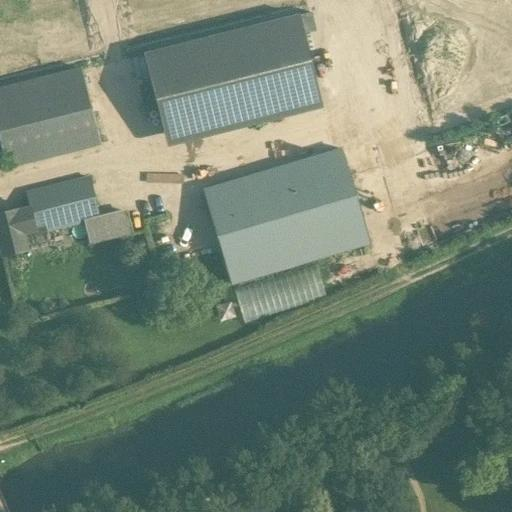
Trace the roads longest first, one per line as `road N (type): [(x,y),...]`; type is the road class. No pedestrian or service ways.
road 1 (track): [(0,446),(184,381),(511,234)]
road 2 (unknown): [(144,172),(364,129)]
road 3 (unknown): [(144,172),(100,164),(0,187)]
